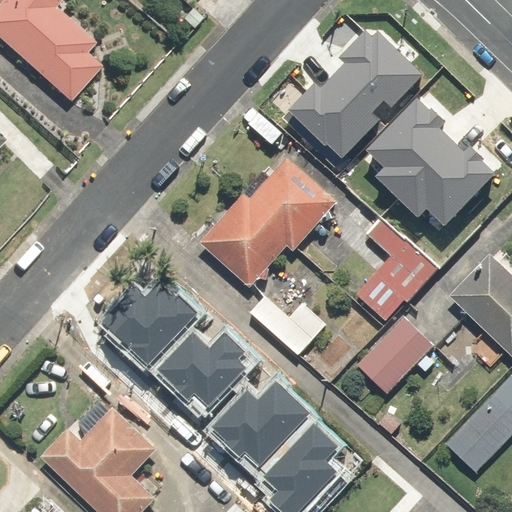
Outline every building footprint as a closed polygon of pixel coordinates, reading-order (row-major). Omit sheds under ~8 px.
[(3,0),(0,4),(0,35),(72,100),(104,65),(89,51),(98,41),(58,5),(62,0),(3,0)] [(365,30),(285,114),(341,165),(426,75),(378,29),(371,36),(365,30)] [(420,95),(371,148),(389,165),(374,181),(414,217),(422,209),(443,228),(471,197),(495,171),(467,145),(463,150),(441,130),(448,122),(420,95)] [(0,146),(8,138),(0,129),(0,146)] [(248,192),(204,241),(255,286),(291,245),(298,250),(342,200),(292,156),(255,197),(248,192)] [(443,266),(389,210),(367,232),(393,259),(360,291),(387,320),(443,266)] [(454,294),(511,350),(511,255),(501,245),(454,294)] [(134,282),(99,320),(148,365),(197,313),(162,281),(149,296),(134,282)] [(255,311),(303,354),(331,323),(307,301),(293,316),(269,295),(255,311)] [(362,364),(391,392),(438,344),(408,316),(362,364)] [(196,328),(158,369),(189,398),(192,394),(208,408),(244,370),(236,363),(246,352),(222,331),(212,342),(196,328)] [(511,379),(450,442),(480,471),(511,437),(511,379)] [(249,393),(220,426),(231,436),(225,442),(244,458),(245,452),(260,465),(306,414),(275,386),(260,403),(249,393)] [(45,456),(103,511),(146,511),(160,497),(136,475),(163,448),(118,405),(86,439),(73,426),(45,456)] [(315,422),(266,477),(281,490),(270,503),(280,511),(298,511),(334,472),(323,462),(339,443),(315,422)] [(251,511),(240,502),(230,511),(251,511)]
